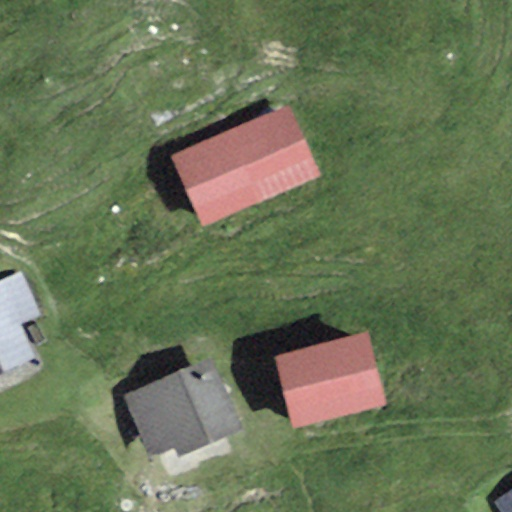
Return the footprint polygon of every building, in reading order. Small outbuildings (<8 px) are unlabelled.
[(287,102),(169,156),(200,225),(319,171),(287,102)] [(18,269),(0,277),(0,366),(32,351),(19,322),(39,312),(18,269)] [(365,328),(271,353),(291,425),(385,400),(365,328)] [(208,354),(120,393),(148,455),(174,444),(179,454),(240,428),(208,354)] [(511,511),(511,483),(490,498),(499,511),(511,511)]
